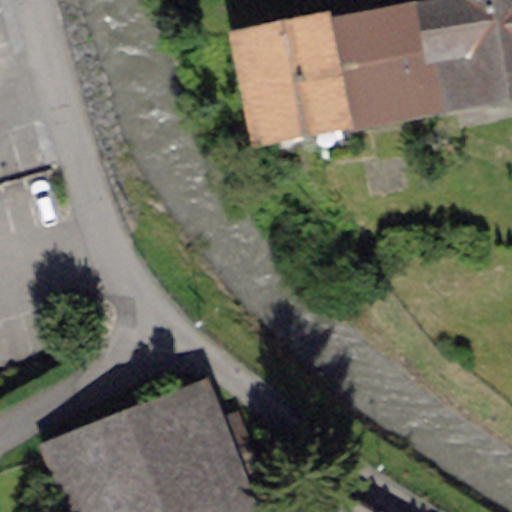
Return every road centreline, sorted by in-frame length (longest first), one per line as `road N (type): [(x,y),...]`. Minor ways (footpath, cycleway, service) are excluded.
road 1 (residential): [(29,0),(109,255),(157,334)]
road 2 (residential): [(157,334),(405,511)]
road 3 (residential): [(157,334),(72,400),(0,437)]
